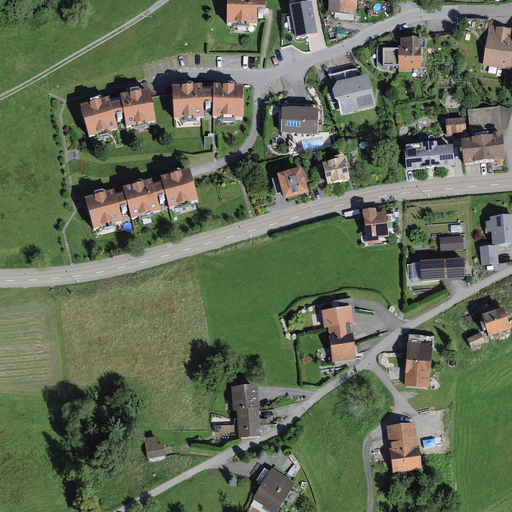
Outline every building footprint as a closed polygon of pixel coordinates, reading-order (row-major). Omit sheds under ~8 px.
[(228,0),(228,26),(257,27),(257,16),(264,16),(264,0),(228,0)] [(356,0),(330,0),(329,11),(355,14),(356,0)] [(319,4),(293,10),(297,27),(323,21),(319,4)] [(293,38),(291,20),(283,21),(285,39),(293,38)] [(511,29),(491,26),(484,64),(510,69),(511,59),(511,29)] [(424,40),(399,41),(400,48),(383,49),(383,65),(399,64),(399,71),(410,71),(410,68),(420,68),(420,47),(424,47),(424,40)] [(350,79),(337,82),(333,89),(335,97),(339,100),(342,114),(376,106),(368,74),(350,79)] [(201,84),(173,86),(174,118),(204,117),(203,110),(213,109),(213,116),(242,116),(243,85),(215,84),(214,91),(202,91),(201,84)] [(114,102),(84,110),(92,142),(123,132),(121,127),(130,125),(133,131),(162,126),(156,92),(126,97),(127,106),(117,109),(114,102)] [(302,108),(283,108),(283,133),(317,134),(317,108),(302,108)] [(472,122),(449,123),(450,138),(472,137),(472,122)] [(511,149),(511,138),(468,142),(470,169),(511,165),(511,149)] [(427,155),(410,156),(411,172),(463,169),(462,153),(448,153),(448,147),(427,148),(427,155)] [(354,162),(329,168),(334,191),(359,185),(354,162)] [(115,191),(86,200),(87,204),(94,231),(123,222),(120,211),(129,209),(132,219),(160,212),(157,202),(167,200),(170,209),(198,202),(191,173),(190,168),(161,177),(163,184),(154,186),(152,180),(124,188),(127,195),(117,198),(115,191)] [(300,168),(279,174),(280,177),(284,192),(286,199),(307,193),(300,168)] [(323,169),(316,171),(319,184),(322,183),(326,182),(323,169)] [(280,177),(272,179),(277,195),(280,194),(284,192),(280,177)] [(392,210),(366,214),(370,243),(396,239),(392,210)] [(511,218),(493,219),(493,224),(489,224),(489,232),(496,232),(496,247),(501,247),(511,246),(511,218)] [(442,251),(466,250),(465,235),(441,237),(442,251)] [(496,247),(483,247),(483,264),(501,264),(501,247),(496,247)] [(469,262),(423,264),(423,283),(455,282),(470,281),(469,262)] [(415,282),(422,281),(421,263),(414,264),(415,282)] [(336,311),(350,309),(349,301),(335,303),(336,311)] [(356,309),(326,314),(334,362),(359,358),(354,325),(359,324),(356,309)] [(511,313),(511,312),(488,320),(495,343),(511,337),(511,313)] [(489,342),(486,334),(469,340),(472,349),(489,342)] [(434,346),(410,343),(406,386),(430,388),(434,346)] [(258,383),(231,387),(235,410),(239,409),(243,438),(265,435),(258,383)] [(119,405),(107,405),(108,417),(120,416),(119,405)] [(418,422),(389,427),(395,472),(425,468),(418,422)] [(160,436),(145,439),(148,460),(171,456),(169,442),(161,443),(160,436)] [(278,511),(298,481),(273,465),(253,497),(275,511),(278,511)]
